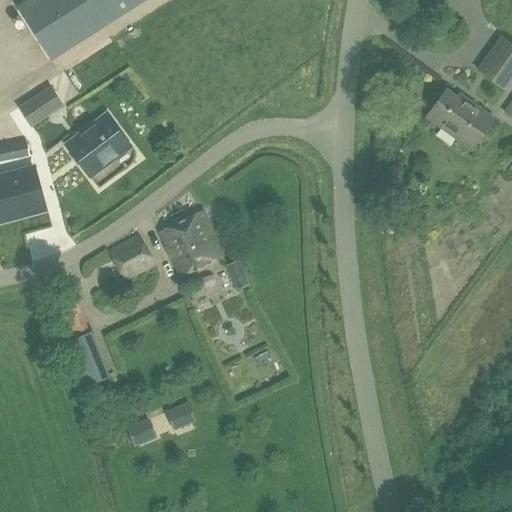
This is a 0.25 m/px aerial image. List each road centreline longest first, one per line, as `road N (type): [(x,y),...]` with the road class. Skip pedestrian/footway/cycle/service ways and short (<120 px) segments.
road 1 (unclassified): [(386,511),(358,359),(340,130)]
road 2 (unclassified): [(340,130),(272,126),(233,139),(101,236),(0,279)]
road 3 (unclassified): [(340,130),(356,0)]
